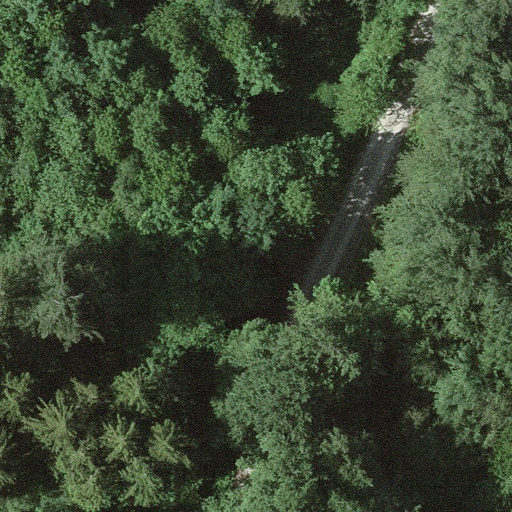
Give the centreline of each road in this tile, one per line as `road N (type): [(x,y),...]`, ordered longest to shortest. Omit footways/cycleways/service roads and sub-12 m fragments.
road 1 (track): [(257,511),(300,327),(434,0)]
road 2 (track): [(125,0),(300,327)]
